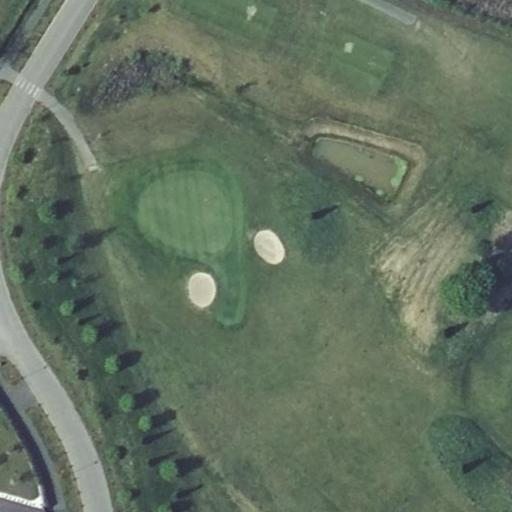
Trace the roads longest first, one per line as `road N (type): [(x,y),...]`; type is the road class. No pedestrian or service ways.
road 1 (residential): [(9,326),(65,415),(99,511)]
road 2 (residential): [(83,0),(0,144)]
